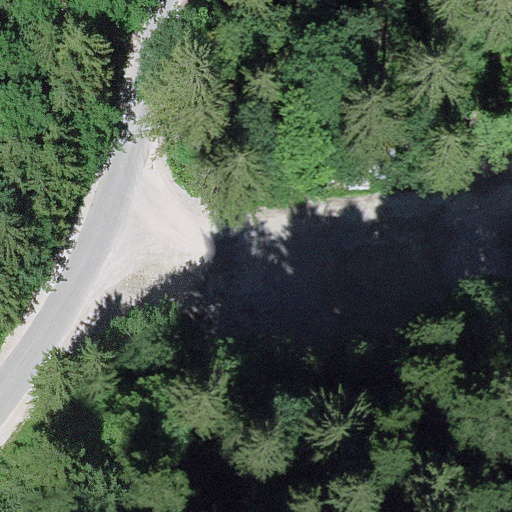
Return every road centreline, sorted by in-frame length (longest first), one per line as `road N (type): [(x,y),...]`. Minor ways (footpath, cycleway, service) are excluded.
road 1 (unclassified): [(163,0),(106,223),(59,311),(0,392)]
road 2 (track): [(511,202),(332,236),(243,238),(106,223)]
